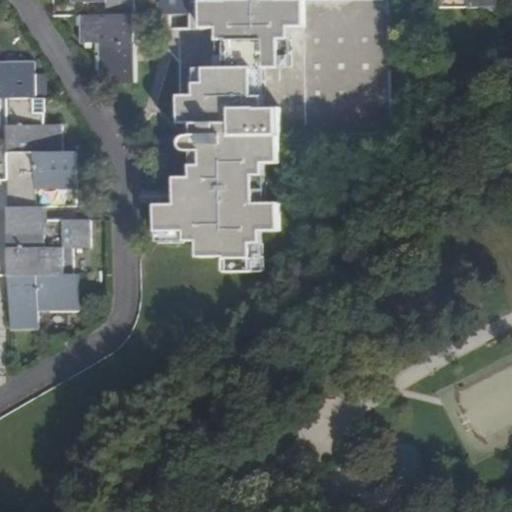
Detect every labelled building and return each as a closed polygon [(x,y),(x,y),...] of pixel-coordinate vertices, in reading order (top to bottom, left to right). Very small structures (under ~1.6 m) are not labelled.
[(55,0),(55,15),(82,15),(83,43),(101,43),(101,54),(112,55),(112,83),(137,83),(136,79),(136,16),(135,9),(143,9),(143,16),(162,16),(190,16),(190,3),(189,0),(55,0)] [(199,240),(198,249),(198,257),(225,256),(226,271),(251,271),(252,244),(262,244),(262,231),(280,231),(280,203),(266,203),(264,204),(256,205),(256,177),(266,177),(266,166),(282,166),(282,137),(392,136),(391,0),(228,0),(228,2),(218,2),(202,2),(203,81),(180,81),(181,124),(194,124),(194,137),(187,137),(186,137),(185,138),(184,138),(184,139),(183,139),(183,140),(183,141),(183,142),(182,142),(182,143),(182,144),(182,145),(182,146),(183,146),(183,147),(183,148),(184,148),(184,149),(185,150),(186,151),(187,151),(188,152),(194,152),(203,152),(204,166),(194,166),(194,178),(195,203),(179,203),(158,203),(158,230),(186,231),(186,240),(199,240)] [(441,0),(442,9),(497,8),(497,0),(441,0)] [(190,16),(162,16),(163,44),(169,51),(180,63),(180,81),(203,81),(202,2),(196,2),(190,3),(190,16)] [(112,55),(101,54),(102,83),(112,83),(112,55)] [(0,276),(10,277),(18,277),(18,282),(10,282),(9,330),(38,330),(38,312),(50,312),(50,302),(79,302),(79,288),(79,275),(74,275),(74,249),(92,249),(92,221),(78,221),(78,219),(63,218),(63,220),(46,220),(37,221),(37,211),(46,211),(46,207),(78,207),(78,152),(73,152),(64,152),(64,125),(58,125),(45,125),(45,113),(35,113),(35,98),(35,87),(35,75),(7,74),(7,64),(0,63),(0,99),(8,100),(8,125),(8,151),(0,151),(0,276)] [(24,64),(7,64),(7,74),(35,75),(36,65),(24,64)] [(0,151),(8,151),(8,125),(0,125),(0,151)] [(194,152),(194,166),(204,166),(203,152),(194,152)] [(266,203),(266,177),(256,177),(256,205),(264,204),(266,203)] [(195,203),(194,178),(179,178),(179,203),(195,203)] [(46,220),(46,211),(37,211),(37,221),(46,220)] [(186,231),(158,230),(158,240),(186,240),(186,231)] [(252,244),(251,271),(261,272),(262,244),(252,244)] [(50,302),(50,312),(78,312),(79,302),(50,302)]
